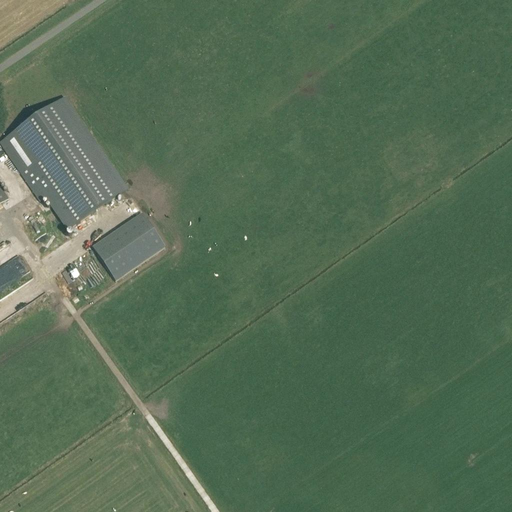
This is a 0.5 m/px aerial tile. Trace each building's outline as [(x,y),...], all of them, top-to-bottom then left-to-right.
[(127,191),(65,100),(0,144),(0,145),(39,203),(45,200),(67,232),(127,191)] [(0,206),(8,201),(0,189),(0,206)] [(19,223),(32,239),(53,223),(40,207),(19,223)] [(142,216),(92,250),(115,283),(164,249),(142,216)] [(56,228),(37,245),(46,255),(65,238),(56,228)] [(0,233),(0,251),(8,246),(0,233)]
